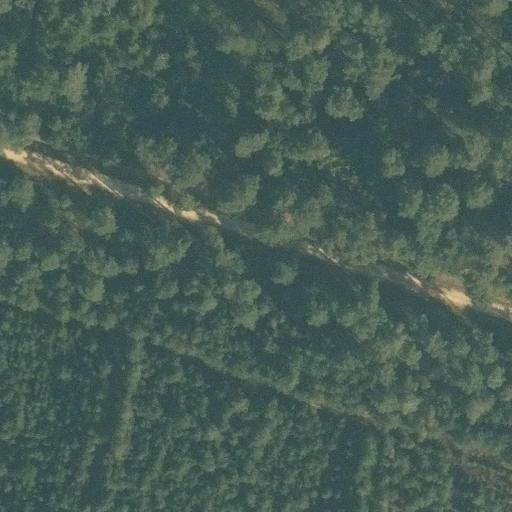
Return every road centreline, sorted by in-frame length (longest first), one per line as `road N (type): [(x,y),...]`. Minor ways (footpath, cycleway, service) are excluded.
road 1 (track): [(511,460),(0,291)]
road 2 (track): [(511,300),(0,132)]
